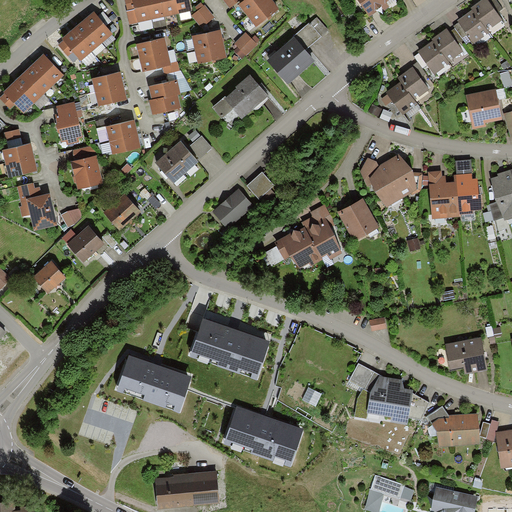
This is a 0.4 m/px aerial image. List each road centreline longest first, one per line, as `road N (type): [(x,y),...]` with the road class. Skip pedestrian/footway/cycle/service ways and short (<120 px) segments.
road 1 (residential): [(511,405),(460,390),(306,315),(212,285),(151,241)]
road 2 (residential): [(151,241),(335,89)]
road 3 (residential): [(335,89),(368,122),(404,135),(481,154),(511,152)]
road 4 (residential): [(45,358),(151,241)]
road 5 (residential): [(335,89),(448,0)]
road 6 (residential): [(146,134),(116,0)]
road 7 (residential): [(79,200),(58,197),(37,138),(0,114)]
